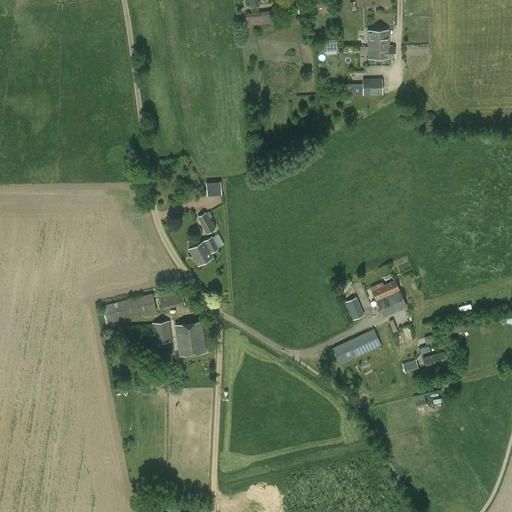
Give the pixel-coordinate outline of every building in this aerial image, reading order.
[(268,22),(273,22),(273,13),(247,15),(247,28),(268,27),(268,22)] [(382,47),(389,47),(388,31),(367,31),(368,47),(375,47),(376,44),(381,44),(382,47)] [(368,58),(394,58),(394,48),(389,48),(389,47),(382,47),(381,44),(376,44),(375,47),(368,47),(368,58)] [(363,96),(382,95),(382,80),(363,81),(363,96)] [(206,195),(221,194),(221,181),(206,181),(206,195)] [(206,234),(215,229),(206,212),(197,217),(206,234)] [(210,253),(217,249),(211,237),(189,249),(198,265),(213,257),(210,253)] [(383,317),(406,307),(394,281),(383,286),(382,283),(371,288),(383,317)] [(180,306),(180,292),(159,294),(160,307),(180,306)] [(106,324),(156,312),(152,294),(102,306),(106,324)] [(350,321),(364,316),(356,298),(342,304),(350,321)] [(155,344),(172,341),(169,321),(128,328),(131,347),(155,343),(155,344)] [(179,355),(205,352),(201,322),(175,326),(179,355)] [(340,364),(360,355),(381,346),(373,329),(332,348),(340,364)] [(426,335),(428,352),(417,353),(418,366),(446,364),(444,344),(438,344),(437,335),(426,335)] [(428,345),(419,348),(420,353),(430,350),(428,345)] [(405,373),(418,369),(415,360),(402,364),(405,373)] [(415,406),(424,404),(422,396),(413,398),(415,406)]
